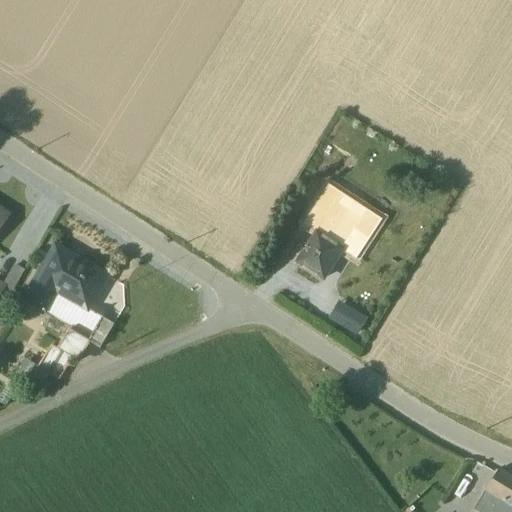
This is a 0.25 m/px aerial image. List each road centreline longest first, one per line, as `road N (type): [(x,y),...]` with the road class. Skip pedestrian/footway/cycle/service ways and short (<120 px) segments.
road 1 (unclassified): [(249,309),(454,433),(511,458)]
road 2 (unclassified): [(0,143),(249,309)]
road 3 (unclassified): [(0,424),(249,309)]
